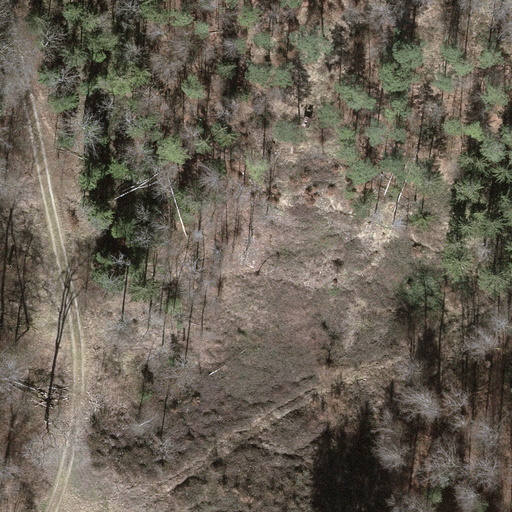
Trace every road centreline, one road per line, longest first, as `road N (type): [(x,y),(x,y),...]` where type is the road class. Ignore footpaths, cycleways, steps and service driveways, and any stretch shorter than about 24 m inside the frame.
road 1 (track): [(11,0),(70,239),(89,409),(56,511)]
road 2 (track): [(511,281),(150,498),(57,510)]
